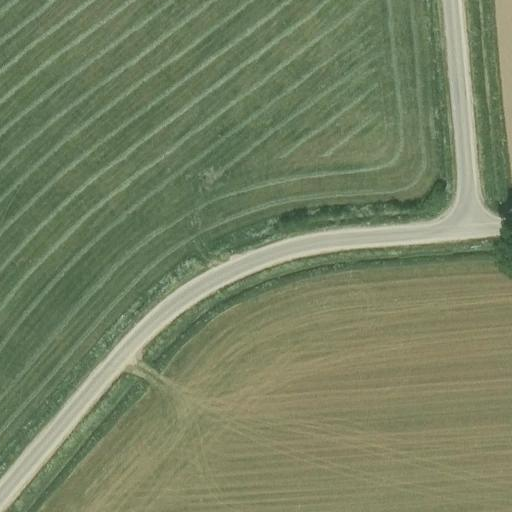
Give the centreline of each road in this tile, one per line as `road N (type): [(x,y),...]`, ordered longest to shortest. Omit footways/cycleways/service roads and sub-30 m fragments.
road 1 (unclassified): [(0,496),(151,321),(218,277),(324,244),(475,231)]
road 2 (unclassified): [(475,231),(454,0)]
